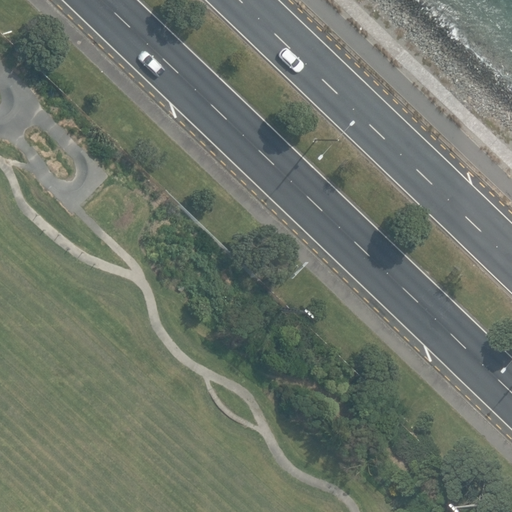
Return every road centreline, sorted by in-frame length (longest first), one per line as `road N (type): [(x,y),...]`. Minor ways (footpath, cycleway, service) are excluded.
road 1 (trunk): [(511,401),(95,0)]
road 2 (trunk): [(244,0),(511,254)]
